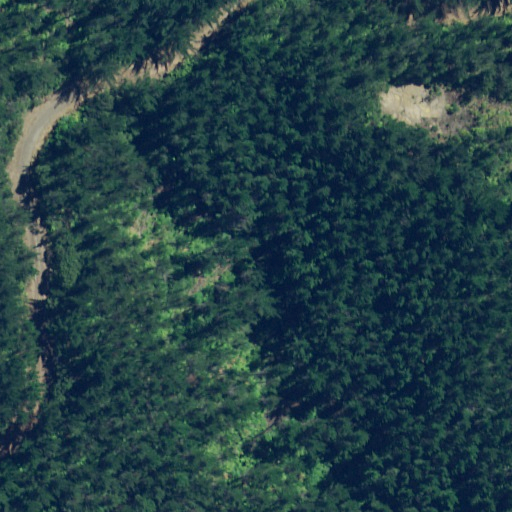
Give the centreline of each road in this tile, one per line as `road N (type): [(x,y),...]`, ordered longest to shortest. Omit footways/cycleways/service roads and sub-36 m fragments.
road 1 (track): [(232,0),(173,60),(96,80),(29,121),(34,365),(0,441)]
road 2 (track): [(511,1),(433,16),(390,0)]
